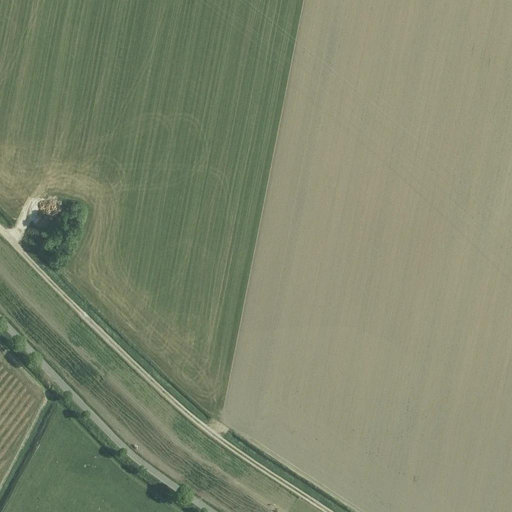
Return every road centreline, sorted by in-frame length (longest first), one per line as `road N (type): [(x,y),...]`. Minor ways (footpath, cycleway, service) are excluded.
road 1 (unclassified): [(329,511),(163,393),(0,231)]
road 2 (unclassified): [(207,511),(117,444),(0,320)]
